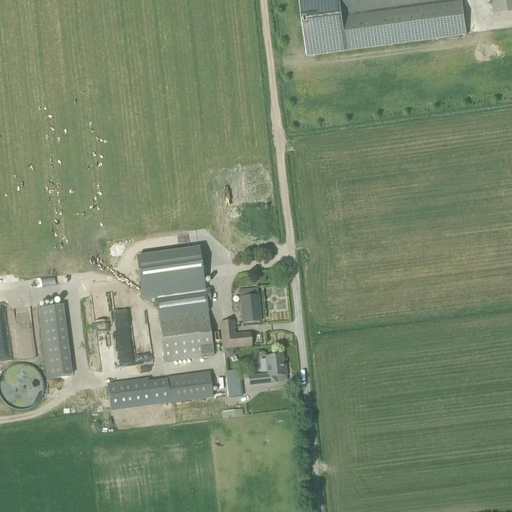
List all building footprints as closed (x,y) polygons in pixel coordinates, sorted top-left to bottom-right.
[(299,0),(307,57),(466,35),(461,0),(299,0)] [(511,0),(491,0),(494,16),(511,13),(511,0)] [(197,250),(138,258),(144,301),(155,299),(158,319),(206,312),(204,301),(209,301),(207,290),(203,290),(197,250)] [(238,292),(239,304),(232,305),(233,314),(240,313),(241,324),(259,323),(256,290),(238,292)] [(72,376),(62,305),(36,309),(46,379),(72,376)] [(206,312),(158,319),(165,364),(213,357),(207,312),(206,312)] [(234,335),(233,322),(219,323),(222,350),(223,350),(232,349),(251,347),(249,334),(234,335)] [(232,349),(223,350),(224,359),(230,359),(233,356),(232,349)] [(248,377),(249,387),(276,384),(275,377),(286,376),(285,369),(283,369),(282,356),(265,358),(267,375),(248,377)] [(24,364),(20,364),(14,365),(9,367),(5,371),(1,375),(0,377),(0,397),(2,400),(6,405),(12,408),(17,410),(23,410),(30,409),(35,405),(39,401),(41,396),(43,391),(43,387),(42,381),(40,376),(37,372),(33,368),(29,366),(24,364)] [(236,371),(225,373),(228,398),(239,397),(236,371)] [(170,404),(213,398),(209,373),(167,379),(170,404)] [(148,380),(107,385),(111,412),(151,406),(148,380)] [(241,410),(222,412),(223,418),(242,416),(241,410)]
